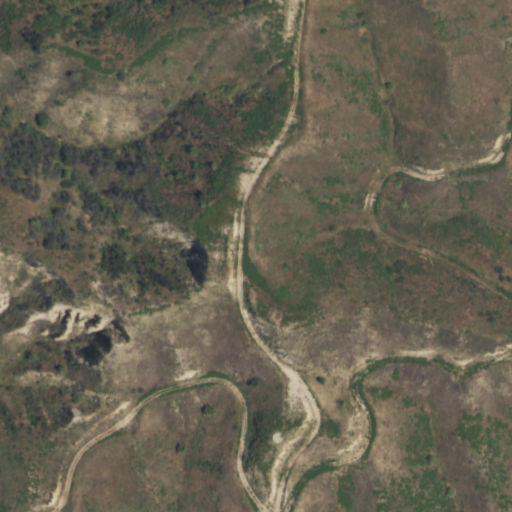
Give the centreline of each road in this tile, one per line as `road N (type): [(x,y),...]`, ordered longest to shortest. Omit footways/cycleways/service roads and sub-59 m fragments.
road 1 (track): [(282,511),(299,480),(359,448),(366,421),(350,384),(357,366),(400,355),(467,365),(511,348),(511,293),(437,251),(382,236),(364,206),(384,168),(439,169),(491,152),(503,137),(511,94)]
road 2 (track): [(277,511),(283,465),(315,407),(248,321),(234,269),(244,189),(295,103),(297,0)]
road 3 (track): [(44,511),(61,494),(84,439),(144,395),(205,377),(238,396),(238,467),(266,511)]
